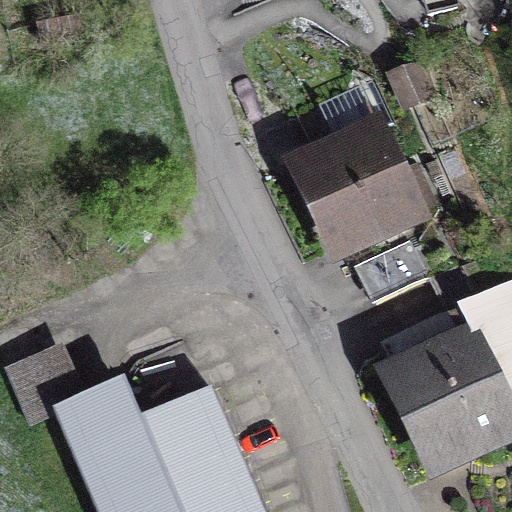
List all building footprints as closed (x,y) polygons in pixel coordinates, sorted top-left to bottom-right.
[(424,0),(431,17),(457,7),(454,0),(424,0)] [(81,36),(77,17),(38,25),(42,44),(81,36)] [(301,169),(341,250),(436,204),(417,165),(394,176),(374,134),(301,169)] [(376,304),(428,279),(411,244),(359,269),(376,304)] [(511,286),(497,294),(480,254),(432,279),(450,316),(384,348),(438,460),(511,423),(511,286)] [(60,350),(7,373),(30,425),(55,414),(96,511),(263,511),(211,391),(137,423),(121,386),(82,403),(60,350)]
